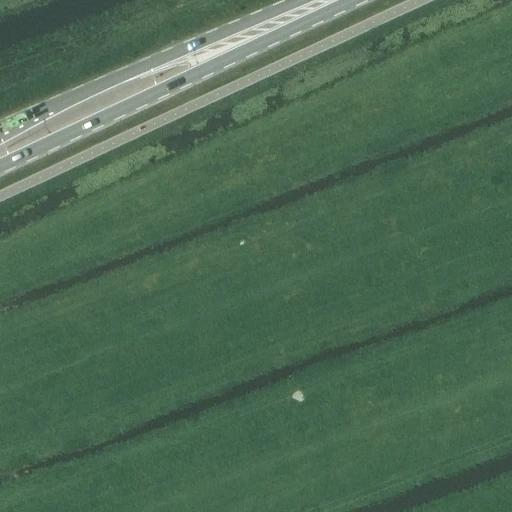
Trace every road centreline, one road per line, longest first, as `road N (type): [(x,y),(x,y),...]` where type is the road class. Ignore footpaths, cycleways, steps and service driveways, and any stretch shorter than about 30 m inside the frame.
road 1 (secondary): [(0,168),(333,0)]
road 2 (secondary): [(326,0),(141,66),(0,128)]
